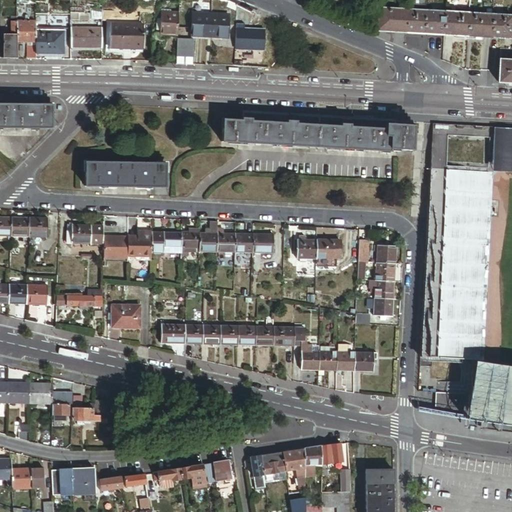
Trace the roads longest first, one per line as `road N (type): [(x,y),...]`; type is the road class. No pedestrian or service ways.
road 1 (residential): [(6,197),(390,220),(412,234)]
road 2 (secondary): [(107,82),(400,99)]
road 3 (residential): [(0,441),(74,458),(121,456),(250,434),(264,418),(262,401)]
road 4 (residential): [(0,341),(262,401)]
road 5 (residential): [(404,431),(412,234)]
road 6 (residential): [(6,197),(107,82)]
road 7 (residential): [(262,401),(404,431)]
road 8 (residential): [(273,7),(403,57)]
